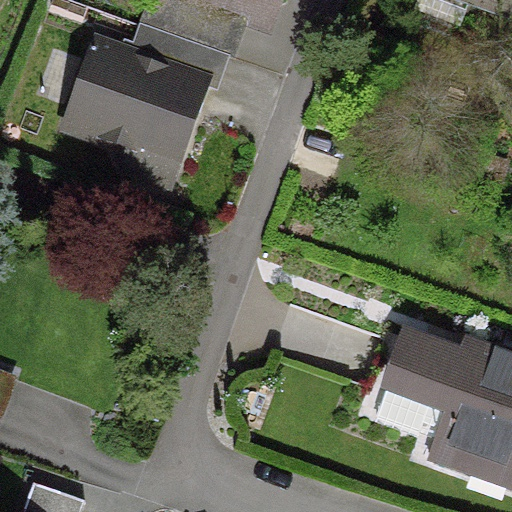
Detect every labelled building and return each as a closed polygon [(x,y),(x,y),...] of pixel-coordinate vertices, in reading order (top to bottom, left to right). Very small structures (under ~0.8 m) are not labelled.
[(172,39),(183,6),(166,0),(160,0),(149,31),(136,26),(128,48),(165,61),(172,39)] [(227,0),(261,12),(265,0),(227,0)] [(511,0),(465,0),(511,18),(511,0)] [(63,128),(169,166),(198,86),(92,48),(63,128)] [(474,453),(511,466),(511,462),(511,367),(470,352),(465,364),(416,347),(399,393),(448,411),(430,462),(466,475),(474,453)] [(75,511),(79,504),(28,486),(18,511),(75,511)]
